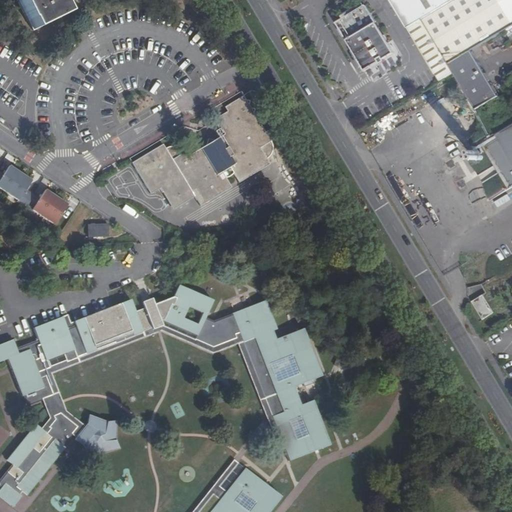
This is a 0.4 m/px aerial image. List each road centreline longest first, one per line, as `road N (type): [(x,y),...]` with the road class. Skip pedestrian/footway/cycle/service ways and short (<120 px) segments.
road 1 (secondary): [(256,59),(511,486)]
road 2 (secondary): [(511,424),(254,0)]
road 3 (residential): [(87,162),(256,59)]
